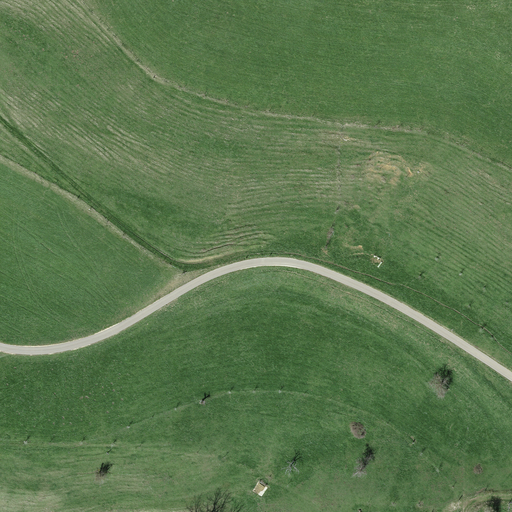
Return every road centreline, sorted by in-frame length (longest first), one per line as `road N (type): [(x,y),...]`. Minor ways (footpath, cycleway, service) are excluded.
road 1 (track): [(0,346),(40,350),(96,337),(213,274),(268,260),(312,267),(387,299),(511,377)]
road 2 (track): [(0,120),(171,259),(197,264),(253,251),(296,252),(322,271)]
